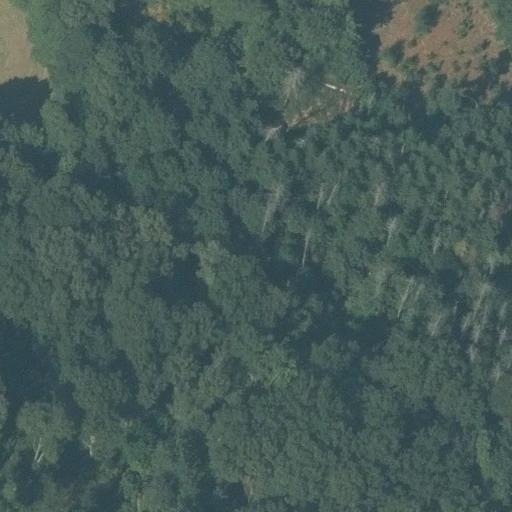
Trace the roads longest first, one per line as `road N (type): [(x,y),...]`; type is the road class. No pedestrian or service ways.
road 1 (track): [(303,0),(279,33),(205,188),(119,229)]
road 2 (track): [(191,268),(119,229),(63,211)]
